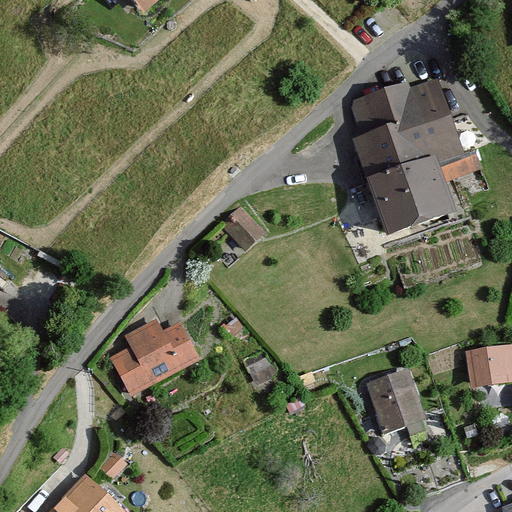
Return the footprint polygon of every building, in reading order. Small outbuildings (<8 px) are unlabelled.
[(127,0),(144,18),(164,0),(127,0)] [(356,144),(370,184),(433,161),(463,150),(439,86),(356,116),(365,140),(356,144)] [(389,236),(452,213),(433,161),(370,184),(389,236)] [(262,238),(243,212),(225,225),(244,251),(262,238)] [(199,361),(182,329),(165,338),(158,327),(131,341),(138,353),(117,365),(135,396),(199,361)] [(511,382),(511,373),(511,372),(511,345),(467,352),(472,387),(511,382)] [(423,419),(407,370),(367,383),(382,432),(423,419)] [(121,511),(86,476),(50,511),(121,511)]
